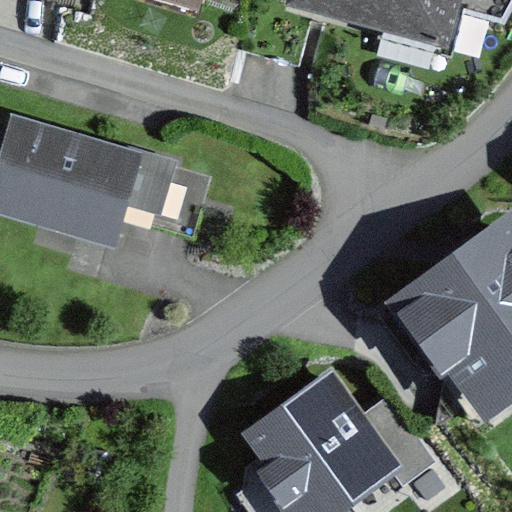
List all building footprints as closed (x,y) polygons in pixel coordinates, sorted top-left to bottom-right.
[(467,0),(287,0),(381,26),(379,31),(453,52),(467,0)] [(493,88),(511,65),(511,53),(496,40),(471,69),(493,88)] [(148,140),(146,144),(23,106),(0,178),(0,206),(124,246),(136,206),(205,228),(225,164),(148,140)] [(511,412),(511,217),(383,309),(440,388),(449,382),(485,432),(511,412)] [(351,511),(403,475),(330,375),(241,439),(266,472),(255,480),(278,511),(351,511)] [(446,489),(432,471),(414,484),(427,503),(446,489)]
